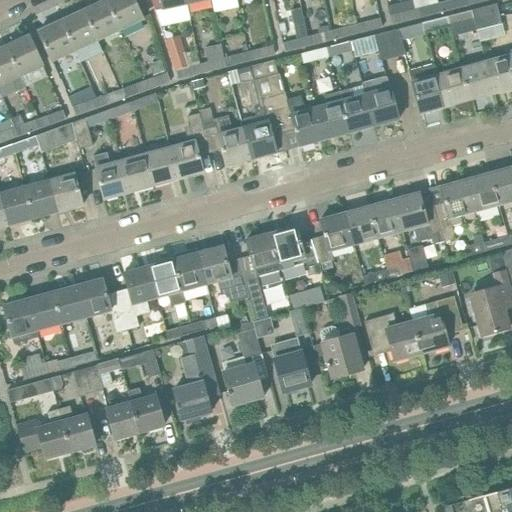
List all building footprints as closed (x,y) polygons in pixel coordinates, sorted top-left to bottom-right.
[(106,0),(84,10),(97,40),(120,29),(106,0)] [(134,0),(106,0),(120,29),(143,19),(134,0)] [(187,4),(186,0),(160,0),(162,9),(187,4)] [(415,9),(417,18),(441,12),(439,3),(438,3),(437,0),(413,0),(416,9),(415,9)] [(439,3),(441,12),(465,6),(463,0),(447,0),(447,1),(439,3)] [(496,4),(471,10),(473,19),(476,30),(501,24),(496,4)] [(283,43),(285,52),(309,46),(307,37),(306,37),(300,8),(291,10),(297,39),(283,43)] [(390,16),(392,25),(417,18),(415,9),(390,16)] [(84,10),(61,21),(75,51),(97,40),(84,10)] [(471,10),(448,16),(450,24),(473,19),(471,10)] [(448,16),(423,22),(425,31),(450,24),(448,16)] [(356,24),(358,33),(382,27),(380,18),(356,24)] [(61,21),(38,32),(52,61),(75,51),(61,21)] [(423,22),(387,32),(394,57),(406,54),(402,37),(425,31),(423,22)] [(331,30),(334,39),(358,33),(356,24),(331,30)] [(307,37),(309,46),(334,39),(331,30),(307,37)] [(380,60),(394,57),(387,32),(374,35),(380,60)] [(29,36),(6,46),(20,76),(43,65),(29,36)] [(176,70),(178,79),(202,73),(200,64),(189,67),(179,39),(167,43),(176,70)] [(327,47),(329,55),(354,49),(351,40),(327,47)] [(200,64),(202,73),(226,67),(224,58),(223,58),(220,44),(204,48),(207,62),(200,64)] [(248,52),(250,61),(275,54),(273,45),(248,52)] [(6,46),(0,49),(0,92),(2,98),(24,87),(19,76),(20,76),(6,46)] [(302,53),(304,62),(329,55),(327,47),(302,53)] [(496,59),(485,62),(494,93),(511,88),(511,61),(509,50),(495,54),(496,59)] [(224,58),(226,67),(250,61),(248,52),(224,58)] [(264,62),(283,133),(295,130),(299,146),(325,139),(317,108),(304,111),(300,95),(286,99),(284,92),(279,73),(277,73),(273,60),(264,62)] [(244,128),(253,159),(276,153),(272,136),(283,133),(264,62),(264,63),(264,62),(252,65),(236,69),(239,82),(256,80),(265,113),(242,119),(244,128)] [(485,62),(462,69),(470,100),(494,93),(485,62)] [(408,70),(415,94),(420,114),(446,107),(437,75),(434,63),(408,70)] [(462,69),(437,75),(446,107),(470,100),(462,69)] [(144,81),(147,89),(170,81),(167,73),(144,81)] [(363,82),(375,126),(398,119),(390,88),(387,76),(363,82)] [(202,79),(192,81),(194,90),(204,87),(202,79)] [(120,89),(123,97),(147,89),(144,81),(120,89)] [(339,92),(350,133),(375,126),(363,82),(361,83),(361,85),(339,92)] [(96,98),(99,106),(123,97),(120,89),(96,98)] [(155,94),(158,102),(162,100),(164,97),(161,91),(155,94)] [(317,108),(325,139),(350,133),(339,92),(323,96),(326,105),(317,108)] [(131,102),(134,110),(158,102),(155,94),(131,102)] [(72,107),(75,115),(99,106),(96,98),(72,107)] [(107,111),(110,119),(134,110),(131,102),(107,111)] [(40,119),(43,127),(65,119),(62,111),(40,119)] [(75,134),(76,139),(79,149),(93,145),(87,127),(110,119),(107,111),(82,120),(71,124),(75,134)] [(188,143),(170,148),(178,179),(203,172),(199,156),(211,153),(200,113),(187,116),(190,126),(184,127),(188,143)] [(16,127),(19,136),(43,127),(40,119),(24,124),(20,115),(12,119),(16,127)] [(213,120),(203,122),(211,153),(222,150),(226,166),(253,159),(244,128),(243,128),(232,131),(228,115),(213,120)] [(0,142),(19,136),(16,127),(12,119),(0,123),(0,142)] [(61,127),(37,136),(39,144),(42,152),(66,143),(61,127)] [(39,144),(37,136),(13,144),(15,153),(27,149),(39,144)] [(13,144),(0,148),(0,158),(15,153),(13,144)] [(170,148),(146,154),(154,186),(178,179),(170,148)] [(92,156),(99,180),(104,199),(130,192),(121,161),(110,164),(107,152),(92,156)] [(146,154),(121,161),(130,192),(154,186),(146,154)] [(511,167),(490,173),(499,204),(511,200),(511,167)] [(73,174),(72,168),(57,172),(59,178),(49,181),(58,212),(83,205),(74,174),(73,174)] [(490,173),(465,180),(474,211),(499,204),(490,173)] [(445,203),(434,206),(443,241),(455,238),(451,226),(461,223),(459,215),(463,214),(464,216),(465,218),(468,220),(472,219),(475,219),(473,211),(474,211),(465,180),(440,187),(445,203)] [(49,181),(25,187),(33,219),(58,212),(49,181)] [(25,187),(1,194),(9,225),(33,219),(25,187)] [(419,193),(393,199),(402,231),(413,228),(417,243),(431,239),(432,244),(443,241),(434,206),(423,209),(419,193)] [(0,227),(9,225),(1,194),(0,194),(0,227)] [(393,199),(369,206),(378,237),(402,231),(393,199)] [(369,206),(345,213),(353,244),(378,237),(369,206)] [(324,236),(312,239),(322,273),(322,271),(332,268),(330,260),(332,260),(329,250),(353,244),(345,213),(320,219),(324,236)] [(296,226),(272,233),(282,269),(305,263),(309,276),(322,273),(312,239),(300,242),(296,226)] [(250,297),(261,294),(258,281),(283,274),(282,269),(272,233),(246,240),(250,256),(239,259),(250,297)] [(508,236),(495,240),(484,243),(486,252),(511,245),(508,236)] [(223,246),(198,253),(206,285),(216,282),(220,295),(227,293),(230,303),(245,299),(249,315),(253,314),(249,298),(250,297),(239,259),(227,262),(223,246)] [(511,287),(511,286),(511,249),(501,253),(511,287)] [(185,250),(173,253),(175,259),(174,259),(185,300),(208,294),(207,290),(208,290),(206,285),(198,253),(187,256),(185,250)] [(383,255),(387,269),(389,278),(413,272),(410,262),(409,257),(402,259),(399,251),(383,255)] [(410,262),(413,272),(428,268),(425,258),(410,262)] [(174,259),(149,266),(157,297),(168,294),(171,306),(185,302),(184,301),(185,300),(174,259)] [(128,289),(118,291),(128,329),(139,327),(136,316),(150,312),(147,300),(157,297),(149,266),(124,273),(128,289)] [(387,269),(375,273),(362,276),(364,285),(389,278),(387,269)] [(470,294),(476,317),(482,336),(509,329),(503,308),(511,305),(511,295),(505,271),(493,275),(496,287),(470,294)] [(102,279),(78,285),(87,316),(110,310),(113,320),(116,333),(128,329),(118,291),(107,295),(102,279)] [(329,282),(326,286),(327,291),(332,293),(336,292),(338,288),(337,283),(334,281),(329,282)] [(78,285),(52,292),(61,323),(87,316),(78,285)] [(52,292),(29,299),(38,330),(61,323),(52,292)] [(339,298),(348,328),(360,325),(352,294),(339,298)] [(430,317),(413,321),(422,353),(448,346),(444,331),(462,327),(454,297),(426,304),(430,317)] [(38,330),(29,299),(3,306),(12,337),(14,343),(38,336),(37,330),(38,330)] [(303,308),(290,312),(296,336),(310,333),(303,308)] [(364,322),(367,332),(372,351),(390,347),(394,361),(422,353),(413,321),(397,326),(394,313),(364,322)] [(192,324),(194,333),(217,326),(215,317),(192,324)] [(228,390),(227,391),(229,395),(233,406),(263,398),(252,357),(262,354),(254,328),(252,321),(239,325),(241,332),(236,333),(243,357),(222,362),(225,372),(223,372),(228,390)] [(166,331),(168,340),(194,333),(192,324),(166,331)] [(328,363),(327,363),(328,367),(329,367),(332,378),(362,370),(353,335),(341,338),(339,330),(336,327),(332,326),(325,328),(321,330),(320,335),(328,363)] [(178,404),(177,405),(178,409),(179,408),(182,420),(211,412),(202,383),(215,379),(210,360),(204,336),(186,340),(190,356),(182,359),(188,385),(174,389),(178,404)] [(283,392),(310,384),(305,365),(298,338),(271,346),(283,392)] [(160,373),(154,350),(141,353),(148,377),(160,373)] [(71,358),(73,366),(84,363),(96,359),(94,352),(82,355),(71,358)] [(18,360),(24,380),(50,373),(47,362),(42,363),(39,354),(18,360)] [(58,362),(60,369),(73,366),(71,358),(58,362)] [(92,393),(104,390),(97,365),(86,369),(92,393)] [(73,372),(80,396),(92,393),(86,369),(73,372)] [(51,378),(55,390),(61,388),(63,385),(61,377),(60,376),(51,378)] [(29,398),(55,390),(51,378),(25,386),(29,398)] [(139,388),(128,391),(140,432),(164,425),(156,396),(142,400),(139,388)] [(107,410),(109,420),(115,439),(140,432),(128,391),(127,391),(130,403),(107,410)] [(69,406),(60,409),(72,451),(82,448),(83,451),(85,453),(93,451),(94,448),(93,445),(95,445),(89,425),(87,415),(72,419),(69,406)] [(72,451),(60,409),(47,413),(50,425),(38,429),(35,419),(15,425),(24,453),(43,448),(46,458),(72,451)] [(511,487),(484,496),(488,511),(501,511),(511,509),(511,487)]
